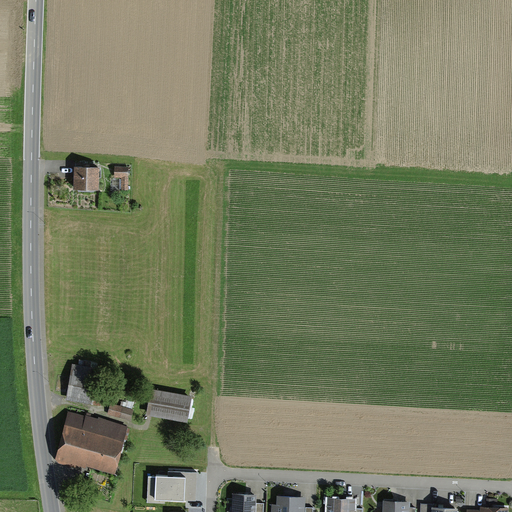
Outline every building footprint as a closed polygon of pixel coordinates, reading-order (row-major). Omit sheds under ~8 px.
[(92,167),(72,167),(72,187),(92,187),(92,167)] [(125,170),(113,169),(112,187),(124,188),(125,170)] [(67,397),(87,400),(92,368),(73,365),(67,397)] [(185,397),(151,390),(146,413),(181,420),(185,397)] [(129,409),(109,404),(107,415),(127,420),(129,409)] [(56,455),(110,468),(120,428),(67,414),(56,455)] [(182,471),(182,476),(157,474),(155,497),(184,499),(185,491),(194,491),(195,471),(182,471)] [(229,511),(260,511),(261,503),(251,503),(251,495),(230,494),(229,511)] [(310,511),(311,507),(301,506),(301,497),(278,497),(277,506),(272,506),(271,511),(310,511)] [(359,511),(360,508),(350,508),(350,499),(327,498),(326,511),(359,511)] [(407,502),(382,501),(381,511),(413,511),(414,508),(406,508),(407,502)]
